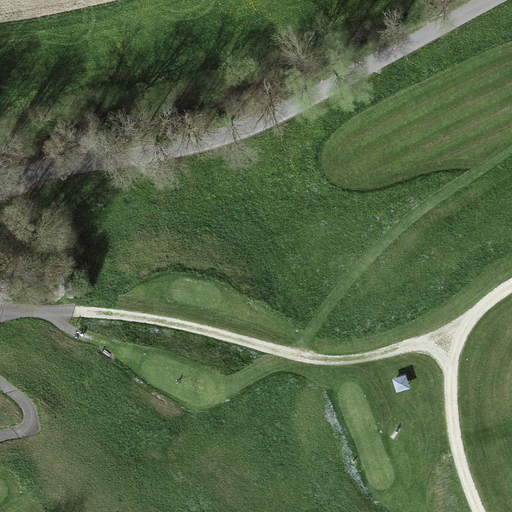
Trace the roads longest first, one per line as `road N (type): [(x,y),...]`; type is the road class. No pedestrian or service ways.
road 1 (unclassified): [(0,190),(22,178),(227,143),(495,0)]
road 2 (track): [(0,320),(78,312),(336,362),(455,334)]
road 3 (track): [(511,298),(455,334),(452,410),(485,511)]
